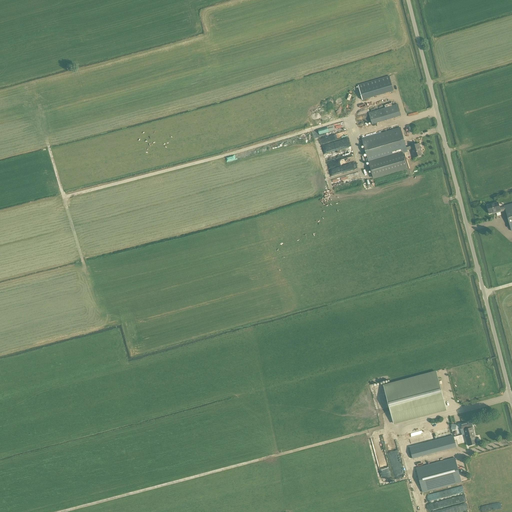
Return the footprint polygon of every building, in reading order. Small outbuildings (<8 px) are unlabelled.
[(389,76),(358,86),(363,100),(394,91),(389,76)] [(391,107),(394,118),(401,116),(397,105),(391,107)] [(407,152),(400,128),(362,139),(369,164),(407,152)] [(349,137),(322,144),(330,176),(357,169),(355,161),(351,162),(350,157),(354,156),(349,137)] [(406,148),(407,151),(412,150),(414,158),(422,156),(420,149),(419,144),(411,147),(406,148)] [(407,168),(403,154),(369,164),(373,178),(407,168)] [(489,214),(493,213),(494,214),(506,211),(505,207),(500,209),(498,202),(487,205),(489,214)] [(384,386),(394,424),(446,410),(436,372),(384,386)] [(416,436),(423,433),(422,430),(425,429),(423,423),(413,427),(416,436)] [(464,429),(468,446),(477,444),(476,439),(475,439),(473,432),(474,432),(473,427),(464,429)] [(410,447),(413,459),(456,447),(453,436),(410,447)] [(398,467),(402,466),(396,439),(386,441),(391,466),(398,465),(398,467)] [(416,468),(423,493),(462,483),(455,458),(416,468)]
